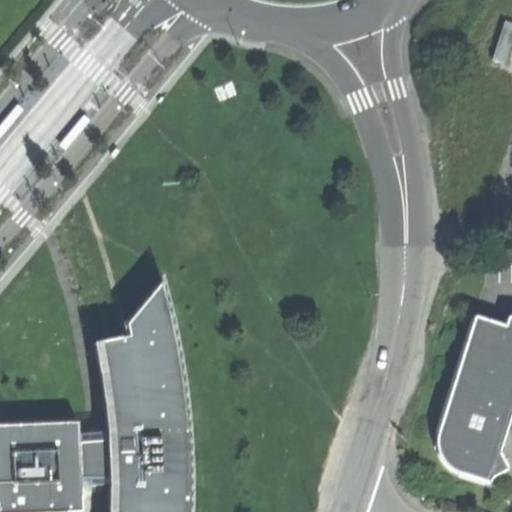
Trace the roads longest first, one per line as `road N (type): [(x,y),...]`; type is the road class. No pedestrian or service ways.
road 1 (tertiary): [(0,238),(173,37),(217,1)]
road 2 (unclassified): [(409,204),(386,396),(348,509)]
road 3 (residential): [(136,13),(0,180)]
road 4 (unclassified): [(409,204),(394,29),(405,0)]
road 5 (unclassified): [(314,23),(409,204)]
road 6 (tertiary): [(95,0),(0,110)]
